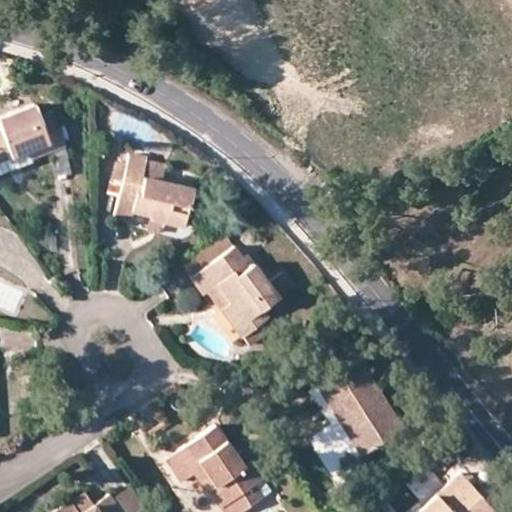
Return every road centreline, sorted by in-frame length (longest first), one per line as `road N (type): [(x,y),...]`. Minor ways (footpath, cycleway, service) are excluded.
road 1 (tertiary): [(511,463),(346,259),(241,150),(108,68),(0,22)]
road 2 (residential): [(109,404),(156,371),(138,338),(104,305),(74,321),(69,341),(103,394)]
road 3 (residential): [(0,477),(109,404)]
